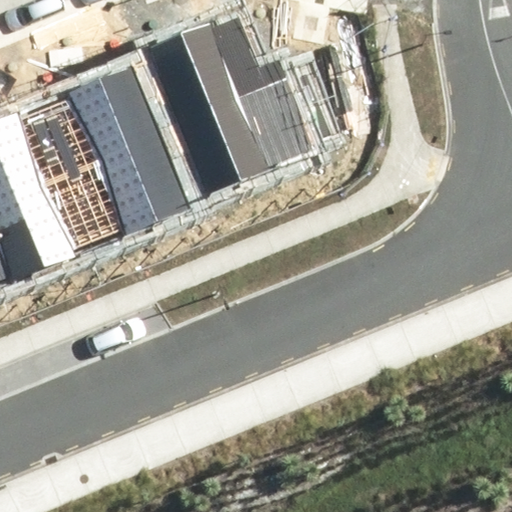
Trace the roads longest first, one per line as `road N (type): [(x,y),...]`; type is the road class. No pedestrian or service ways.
road 1 (residential): [(511,228),(0,442)]
road 2 (residential): [(511,115),(478,0)]
